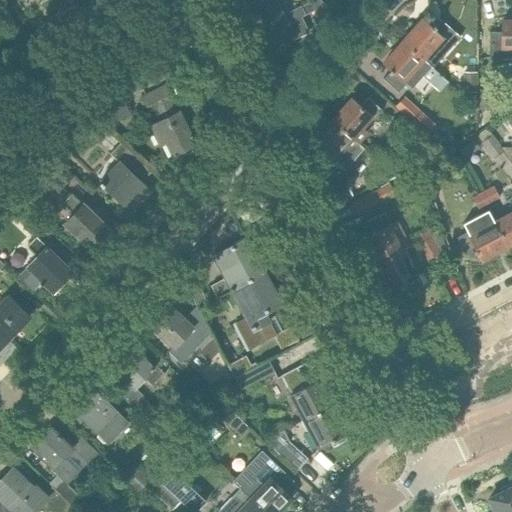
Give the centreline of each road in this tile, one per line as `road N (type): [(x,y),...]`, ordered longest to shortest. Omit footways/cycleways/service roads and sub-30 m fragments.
road 1 (residential): [(0,419),(214,198),(266,164)]
road 2 (residential): [(369,359),(266,164)]
road 3 (residential): [(254,141),(378,0)]
road 4 (residential): [(369,359),(511,287)]
road 5 (residential): [(254,141),(184,0)]
